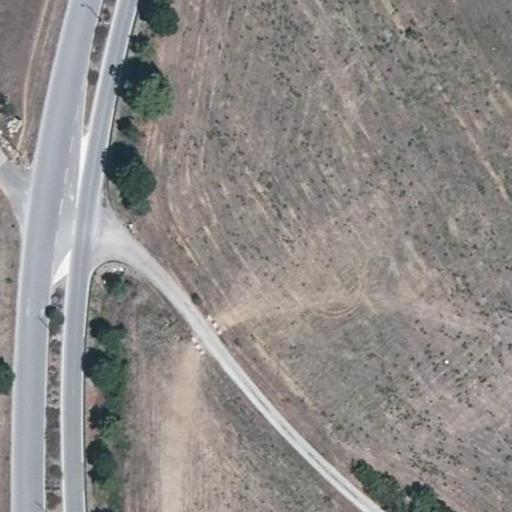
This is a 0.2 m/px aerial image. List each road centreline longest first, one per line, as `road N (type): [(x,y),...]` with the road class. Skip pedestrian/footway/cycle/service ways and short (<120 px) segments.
road 1 (secondary): [(56,203),(37,511)]
road 2 (secondary): [(75,511),(95,229)]
road 3 (secondary): [(95,229),(131,0)]
road 4 (secondary): [(89,0),(56,203)]
